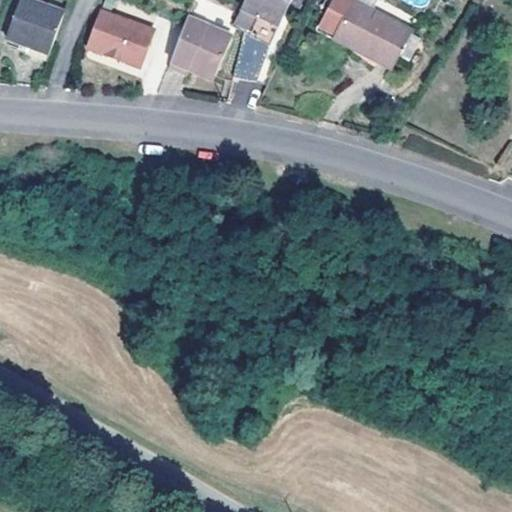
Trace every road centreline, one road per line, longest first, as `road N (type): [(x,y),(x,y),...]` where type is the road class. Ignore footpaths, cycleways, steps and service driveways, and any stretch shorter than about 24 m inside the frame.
road 1 (tertiary): [(511,215),(344,161),(224,138),(0,117)]
road 2 (tertiary): [(0,376),(236,511)]
